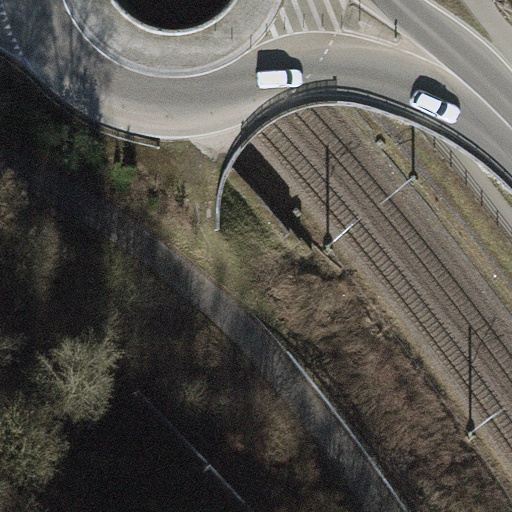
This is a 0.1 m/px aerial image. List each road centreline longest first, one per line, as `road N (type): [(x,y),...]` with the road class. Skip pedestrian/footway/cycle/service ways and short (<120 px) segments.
road 1 (primary): [(35,0),(49,41),(110,95),(192,109),(328,66),(407,80),(473,116),(511,154)]
road 2 (primary): [(511,104),(398,0)]
